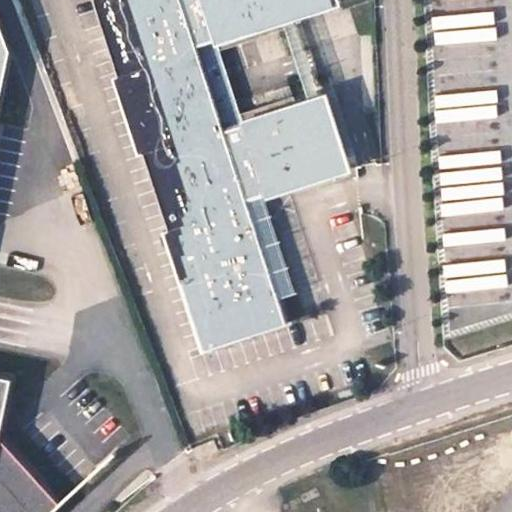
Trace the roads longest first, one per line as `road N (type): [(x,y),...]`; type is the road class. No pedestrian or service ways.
road 1 (residential): [(402,0),(421,405)]
road 2 (unclassified): [(180,511),(236,479),(421,405)]
road 3 (unknown): [(170,448),(71,227)]
